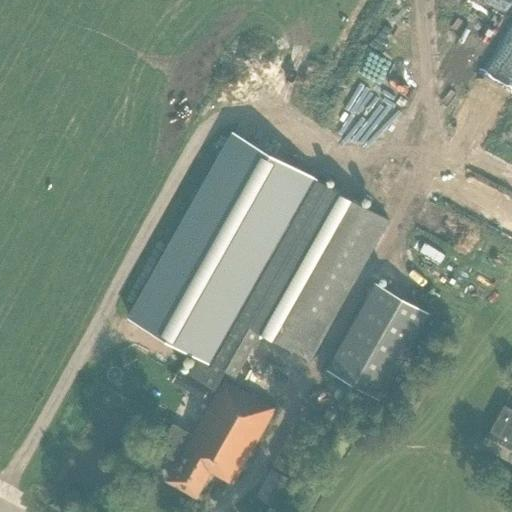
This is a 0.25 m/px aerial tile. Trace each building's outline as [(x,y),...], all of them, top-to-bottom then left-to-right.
[(198,355),(188,373),(217,389),(192,434),(173,423),(164,438),(172,443),(166,455),(178,462),(169,479),(195,494),(209,469),(233,482),(275,407),(231,382),(260,330),(309,358),(388,219),(302,170),(234,132),(130,317),(198,355)] [(380,399),(428,312),(374,282),(326,368),(380,399)] [(511,407),(503,403),(481,446),(511,462),(511,407)] [(295,475),(319,432),(298,420),(274,463),(295,475)] [(281,505),(294,481),(274,470),(261,495),(281,505)]
